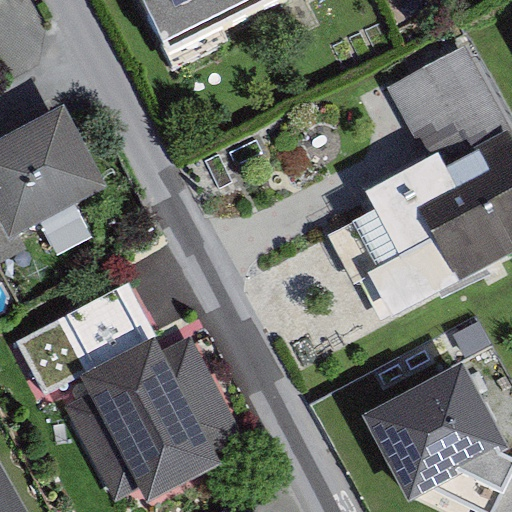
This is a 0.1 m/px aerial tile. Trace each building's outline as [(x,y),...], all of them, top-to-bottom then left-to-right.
[(0,0),(0,33),(6,31),(0,19),(0,8),(16,0),(0,0)] [(148,0),(178,60),(302,0),(148,0)] [(447,169),(388,200),(396,213),(421,262),(426,260),(439,286),(452,279),(459,293),(511,264),(511,111),(481,52),(406,91),(447,169)] [(124,194),(82,113),(0,155),(0,184),(30,243),(33,241),(124,194)] [(0,272),(39,252),(33,241),(30,243),(0,184),(0,272)] [(396,213),(345,239),(370,289),(421,262),(396,213)] [(150,285),(31,340),(58,399),(75,391),(130,510),(262,450),(207,331),(177,344),(150,285)] [(367,425),(414,510),(511,456),(511,453),(466,370),(367,425)] [(0,511),(44,511),(0,434),(0,511)] [(511,511),(511,491),(501,511),(511,511)]
